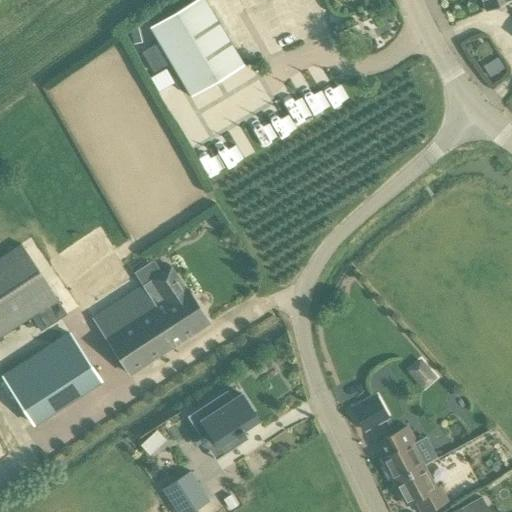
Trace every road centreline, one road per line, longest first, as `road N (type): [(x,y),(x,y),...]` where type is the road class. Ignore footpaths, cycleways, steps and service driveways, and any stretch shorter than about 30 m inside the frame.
road 1 (unclassified): [(374,511),(296,302),(336,237),(472,113)]
road 2 (track): [(0,477),(265,302),(296,302)]
road 3 (tertiary): [(472,113),(411,0)]
